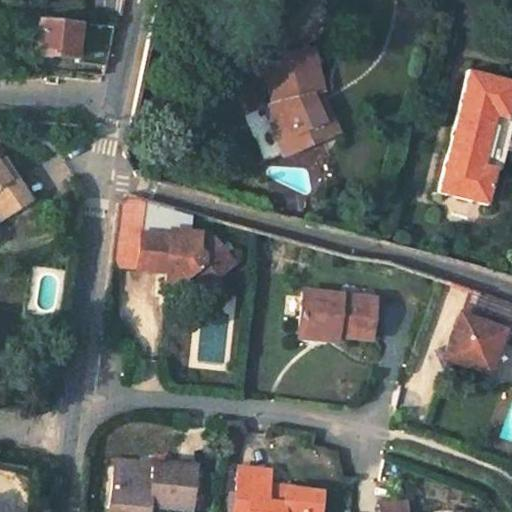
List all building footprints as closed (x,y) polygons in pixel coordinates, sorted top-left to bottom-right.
[(113,27),(38,19),(34,54),(105,63),(113,27)] [(344,63),(296,52),(284,99),(275,97),(262,147),(308,158),(321,110),(331,113),(344,63)] [(511,81),(472,71),(441,195),(489,208),(500,170),(507,172),(511,153),(511,81)] [(318,160),(331,113),(321,110),(308,158),(318,160)] [(8,161),(1,165),(0,162),(0,199),(11,215),(33,202),(8,161)] [(0,199),(0,217),(2,221),(11,215),(0,199)] [(169,236),(180,237),(178,221),(133,208),(127,206),(120,205),(112,270),(134,270),(138,236),(168,241),(169,236)] [(168,241),(138,236),(134,270),(155,273),(155,269),(164,270),(162,288),(172,289),(190,275),(194,280),(210,280),(226,267),(224,265),(216,252),(211,243),(197,242),(197,239),(180,237),(169,236),(168,241)] [(225,247),(216,252),(224,265),(233,260),(225,247)] [(298,292),(291,331),(367,343),(373,302),(298,292)] [(511,307),(474,293),(465,323),(506,337),(511,317),(511,307)] [(464,369),(492,379),(506,337),(465,323),(458,346),(443,358),(455,376),(464,369)] [(443,358),(435,362),(447,380),(455,376),(443,358)] [(113,465),(107,507),(135,510),(135,505),(187,511),(193,467),(150,462),(149,469),(113,465)] [(280,479),(246,474),(242,511),(332,511),(334,495),(309,492),(308,497),(296,495),(297,492),(279,490),(280,479)]
